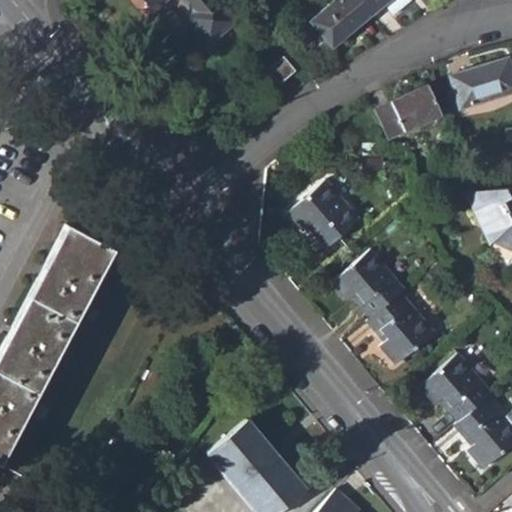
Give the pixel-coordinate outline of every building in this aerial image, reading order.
[(145,0),(152,7),(160,0),(180,0),(189,10),(183,15),(206,42),(234,19),(217,0),(145,0)] [(330,46),(368,12),(357,0),(329,0),(307,19),(330,46)] [(357,0),(368,12),(380,2),(382,0),(357,0)] [(382,0),(380,2),(392,14),(407,0),(382,0)] [(281,55),(266,69),(278,83),(293,68),(281,55)] [(511,74),(506,58),(446,77),(455,109),(511,92),(511,74)] [(18,63),(13,68),(22,79),(25,77),(28,74),(18,63)] [(426,86),(374,109),(388,137),(438,114),(426,86)] [(356,217),(323,178),(283,213),(300,230),(305,226),(323,246),(356,217)] [(511,186),(464,192),(489,240),(511,250),(511,186)] [(0,343),(0,456),(110,247),(64,223),(0,343)] [(349,295),(368,315),(399,289),(402,287),(368,247),(327,281),(343,301),(349,295)] [(432,328),(399,289),(368,315),(363,320),(381,341),(377,344),(392,362),(432,328)] [(436,400),(455,421),(486,394),(489,391),(454,352),(416,384),(432,403),(436,400)] [(511,405),(502,414),(486,394),(455,421),(451,424),(469,445),(464,450),(480,466),(511,438),(511,405)] [(244,419),(203,452),(216,466),(221,463),(254,504),(250,508),(253,511),(273,511),(301,489),(244,419)] [(355,511),(357,511),(333,489),(311,511),(355,511)]
